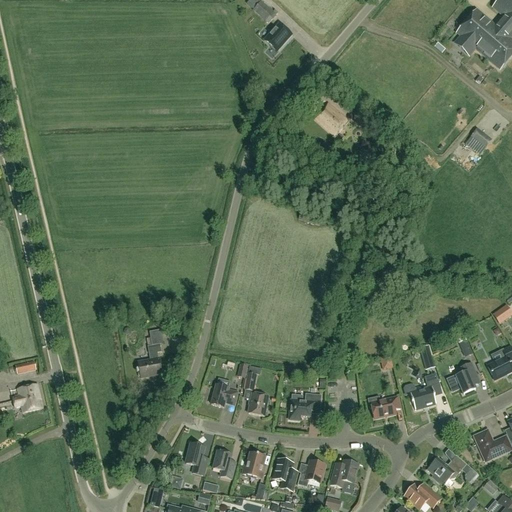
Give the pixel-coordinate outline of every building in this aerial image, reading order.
[(256,0),(249,0),(246,4),(253,11),(268,25),(273,19),(276,16),(278,14),(275,11),(273,13),(264,6),(261,3),(261,2),(260,3),(256,0)] [(511,0),(501,0),(494,8),(504,17),(494,28),(476,12),(458,34),(462,37),(456,45),(468,56),(475,48),(500,69),(511,55),(511,42),(508,40),(511,35),(511,0)] [(278,25),(266,39),(274,47),(279,51),(283,46),(292,36),(281,26),(279,25),(278,25)] [(268,27),(262,31),(266,36),(272,32),(268,27)] [(334,137),(348,121),(328,105),(315,120),(334,137)] [(358,112),(355,116),(355,120),(369,132),(373,132),(377,128),(376,124),(362,112),(358,112)] [(477,129),(471,137),(485,149),(491,141),(477,129)] [(301,212),(300,214),(298,220),(311,225),(315,226),(315,225),(319,226),(321,220),(317,218),(318,216),(301,212)] [(511,310),(507,304),(494,314),(501,323),(511,314),(511,310)] [(158,354),(161,353),(160,345),(148,347),(150,361),(138,363),(140,379),(162,375),(159,359),(159,360),(158,354)] [(469,345),(468,345),(460,348),(465,359),(473,355),(469,345)] [(423,361),(425,371),(435,368),(429,347),(422,349),(425,361),(423,361)] [(502,352),(505,358),(487,367),(494,382),(511,372),(511,367),(510,363),(511,361),(511,351),(510,348),(502,352)] [(380,358),(381,366),(392,363),(391,356),(380,358)] [(17,375),(35,371),(33,363),(16,367),(17,375)] [(463,374),(456,377),(463,395),(475,390),(474,387),(479,384),(471,364),(461,369),(463,374)] [(241,366),(238,378),(245,379),(248,368),(241,366)] [(429,376),(432,386),(439,384),(436,374),(429,376)] [(248,375),(247,380),(245,390),(253,392),(256,376),(248,375)] [(22,414),(43,409),(37,385),(17,390),(19,398),(12,399),(14,408),(21,407),(22,414)] [(410,395),(415,411),(436,405),(434,398),(435,397),(432,388),(416,393),(414,387),(411,385),(405,387),(403,390),(405,397),(410,395)] [(229,389),(216,386),(211,405),(223,409),(225,404),(234,406),(238,394),(228,391),(229,389)] [(268,398),(252,395),(248,414),(264,418),(268,398)] [(310,415),(311,407),(320,408),(320,406),(321,396),(307,395),(306,403),(302,403),(302,397),(292,396),(292,402),(291,402),(290,402),(289,411),(290,411),(289,420),(300,421),(300,417),(310,418),(310,415)] [(370,410),(372,409),(374,420),(396,415),(395,411),(401,410),(398,398),(380,402),(379,398),(368,400),(370,410)] [(475,438),(486,462),(510,451),(505,439),(492,445),(487,433),(475,438)] [(204,449),(191,445),(186,465),(194,467),(192,474),(204,477),(209,460),(202,458),(204,449)] [(232,456),(217,452),(213,469),(222,472),(220,478),(232,481),(236,464),(230,463),(232,456)] [(263,466),(266,455),(259,454),(258,456),(250,454),(248,462),(246,461),(242,475),(261,480),(265,466),(263,466)] [(447,467),(438,459),(427,471),(433,477),(432,478),(442,487),(449,480),(449,481),(454,480),(466,466),(470,470),(465,477),(465,481),(468,484),(476,475),(477,475),(456,457),(447,467)] [(291,470),(292,464),(278,461),(273,480),(283,482),(281,489),(292,492),(295,479),(297,472),(291,470)] [(312,463),(310,462),(306,476),(300,474),(297,486),(307,488),(309,482),(320,485),(325,466),(323,466),(323,464),(312,461),(312,463)] [(336,464),(333,474),(330,486),(342,490),(344,483),(353,485),(358,466),(344,462),(343,466),(336,464)] [(498,489),(489,482),(483,489),(492,496),(498,489)] [(259,485),(255,500),(262,501),(266,487),(259,485)] [(419,490),(414,486),(405,497),(420,510),(426,503),(433,509),(440,500),(423,486),(419,490)] [(151,506),(159,508),(162,493),(155,491),(151,506)] [(511,511),(511,505),(503,498),(498,504),(501,507),(496,511),(511,511)] [(325,510),(333,511),(338,511),(341,502),(328,499),(325,510)] [(217,502),(215,509),(222,511),(224,504),(217,502)]
